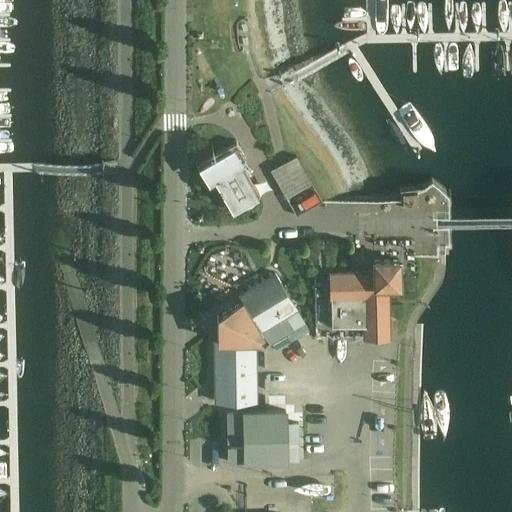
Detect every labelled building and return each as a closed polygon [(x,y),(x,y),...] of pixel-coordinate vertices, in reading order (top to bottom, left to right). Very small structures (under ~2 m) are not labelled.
[(290,145),(303,172),(327,161),(314,134),(290,145)] [(217,185),(231,211),(259,195),(240,161),(245,158),(235,141),(195,163),(210,189),(217,185)] [(329,272),(314,273),(315,335),(387,333),(386,284),(399,284),(398,259),(373,259),(373,271),(361,272),(329,272)] [(218,340),(214,340),(215,401),(255,400),(255,339),(258,339),(258,334),(262,332),(269,343),(286,333),(304,322),(295,307),(283,287),(275,273),(239,294),(241,297),(217,312),(218,340)] [(285,410),(227,411),(228,461),(298,460),(298,422),(285,422),(285,410)]
